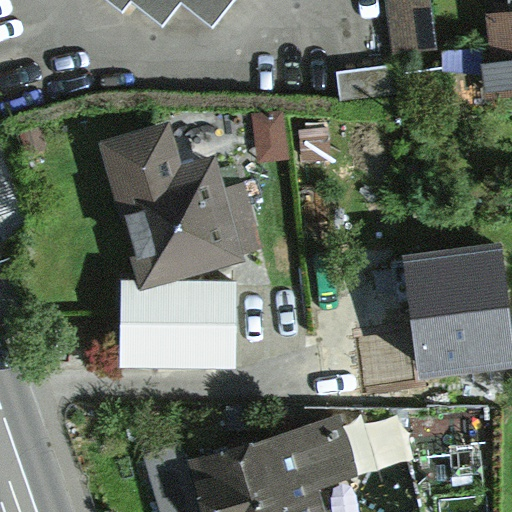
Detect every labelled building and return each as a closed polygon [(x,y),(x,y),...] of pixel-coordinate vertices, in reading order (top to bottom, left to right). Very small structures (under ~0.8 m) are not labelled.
[(111,0),(218,25),(237,0),(111,0)] [(430,0),(378,0),(383,61),(435,57),(430,0)] [(511,13),(487,16),(495,104),(511,102),(511,13)] [(393,76),(337,78),(338,107),(394,105),(393,76)] [(171,124),(97,147),(141,290),(266,252),(245,184),(227,190),(216,156),(184,166),(171,124)] [(410,325),(353,333),(363,406),(421,398),(417,373),(511,359),(511,339),(503,273),(405,286),(410,325)] [(343,421),(189,466),(202,511),(320,511),(316,494),(360,481),(343,421)]
